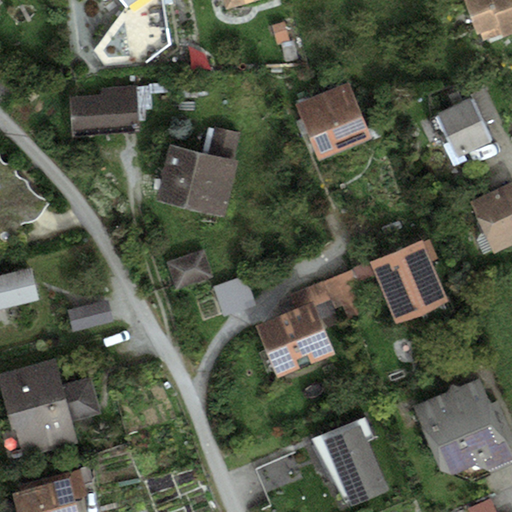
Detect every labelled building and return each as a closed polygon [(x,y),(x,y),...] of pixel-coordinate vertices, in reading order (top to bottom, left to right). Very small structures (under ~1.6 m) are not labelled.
[(118,0),(125,9),(140,0),(118,0)] [(223,0),(227,10),(262,0),(223,0)] [(511,0),(465,0),(477,35),(499,26),(503,37),(511,33),(511,0)] [(284,22),(272,25),(277,44),(290,41),(284,22)] [(349,84),(298,106),(322,163),(373,142),(349,84)] [(101,96),(70,98),(73,131),(131,127),(130,122),(139,121),(137,85),(101,88),(101,96)] [(472,97),(436,114),(450,142),(443,145),(453,166),(466,160),(464,155),(493,141),(472,97)] [(208,156),(172,147),(158,203),(225,219),(238,164),(231,162),(238,134),(215,128),(208,156)] [(0,252),(24,248),(26,246),(27,242),(25,237),(21,231),(20,228),(20,225),(23,224),(27,223),(34,222),(40,219),(49,204),(45,200),(42,199),(36,196),(31,192),(28,183),(24,180),(19,178),(16,176),(15,172),(15,167),(14,165),(10,164),(6,164),(2,162),(0,159),(0,155),(0,151),(0,252)] [(511,183),(470,202),(493,253),(511,244),(511,183)] [(424,239),(370,262),(396,325),(450,302),(424,239)] [(204,249),(167,262),(176,291),(214,278),(204,249)] [(31,268),(0,276),(0,308),(39,298),(31,268)] [(353,270),(324,281),(335,309),(357,300),(352,285),(358,283),(353,270)] [(245,277),(213,286),(220,311),(252,302),(245,277)] [(335,309),(324,281),(304,289),(306,306),(313,303),(320,320),(336,314),(335,309)] [(108,301),(69,311),(73,331),(113,321),(108,301)] [(306,306),(257,325),(277,375),(333,353),(320,320),(313,303),(306,306)] [(54,359),(0,374),(0,385),(12,430),(16,429),(23,455),(78,440),(73,422),(100,415),(90,378),(62,386),(54,359)] [(448,393),(413,406),(441,471),(454,475),(478,464),(494,473),(511,463),(511,429),(498,401),(490,404),(480,380),(459,388),(451,384),(448,393)] [(363,419),(320,437),(350,505),(387,489),(365,439),(371,437),(363,419)] [(296,452),(257,468),(268,493),(306,477),(296,452)] [(67,481),(72,500),(88,496),(81,468),(65,472),(67,481)] [(67,481),(13,495),(17,511),(75,511),(72,500),(67,481)] [(467,508),(469,511),(496,511),(490,498),(467,508)]
